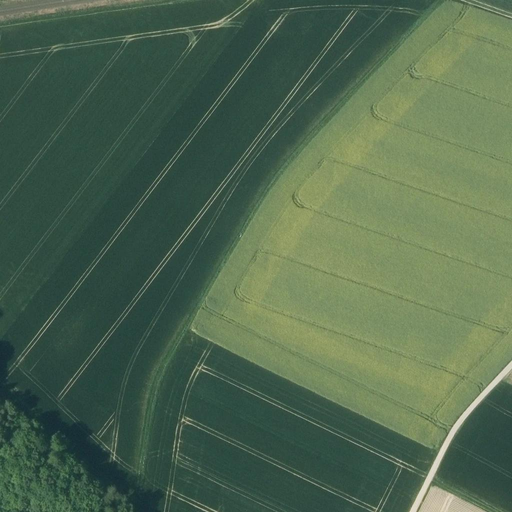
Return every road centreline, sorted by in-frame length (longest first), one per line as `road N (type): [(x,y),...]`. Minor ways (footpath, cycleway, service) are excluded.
road 1 (track): [(136,511),(158,393),(278,173),(437,0)]
road 2 (track): [(136,511),(0,382)]
road 3 (track): [(0,26),(179,0)]
road 4 (track): [(413,511),(458,422),(511,365)]
